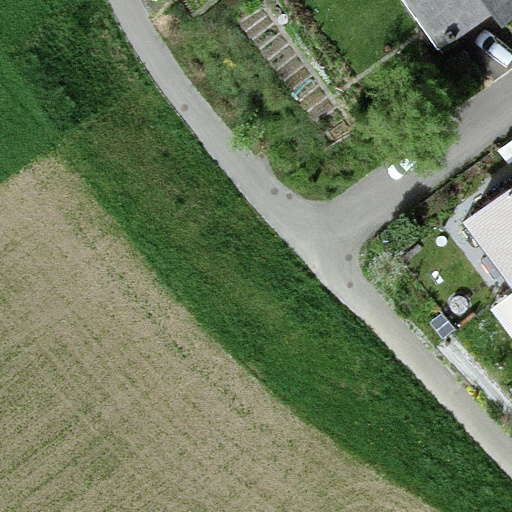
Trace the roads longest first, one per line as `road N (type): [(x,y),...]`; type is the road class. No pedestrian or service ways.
road 1 (residential): [(122,0),(310,249)]
road 2 (residential): [(310,249),(511,463)]
road 3 (residential): [(310,249),(511,99)]
